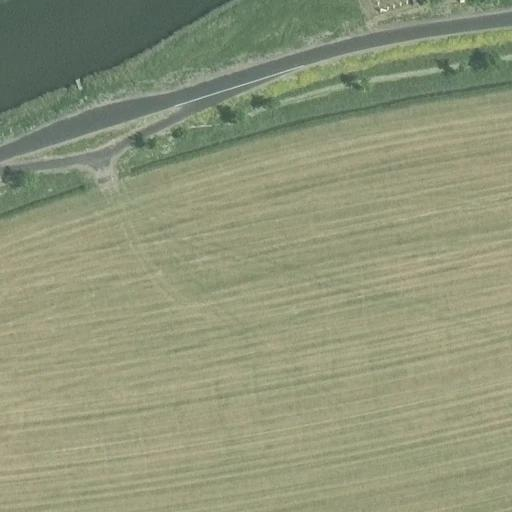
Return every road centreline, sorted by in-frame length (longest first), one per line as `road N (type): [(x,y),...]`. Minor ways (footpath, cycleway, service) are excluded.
road 1 (unclassified): [(0,157),(326,54),(511,21)]
road 2 (track): [(0,173),(97,157),(136,139)]
